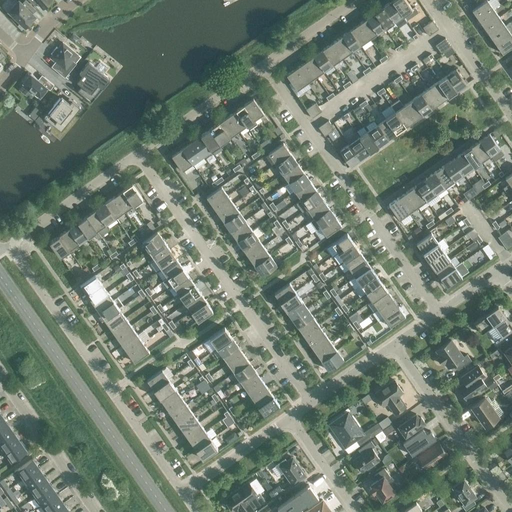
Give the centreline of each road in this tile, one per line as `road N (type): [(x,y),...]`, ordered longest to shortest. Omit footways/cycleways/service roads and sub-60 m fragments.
road 1 (residential): [(182,493),(12,245),(136,155)]
road 2 (residential): [(311,401),(136,155)]
road 3 (residential): [(434,313),(263,65)]
road 4 (residential): [(510,511),(390,344)]
road 5 (residential): [(94,511),(0,378)]
road 6 (residential): [(136,155),(263,65)]
road 7 (residential): [(511,115),(430,0)]
road 8 (residential): [(182,493),(288,419)]
